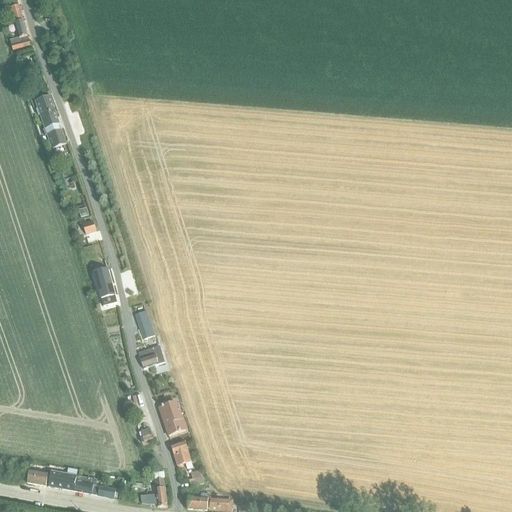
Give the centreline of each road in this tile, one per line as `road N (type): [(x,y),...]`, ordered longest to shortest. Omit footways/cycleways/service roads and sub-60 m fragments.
road 1 (unclassified): [(26,0),(105,234),(170,458),(177,511)]
road 2 (tertiary): [(135,511),(0,489)]
